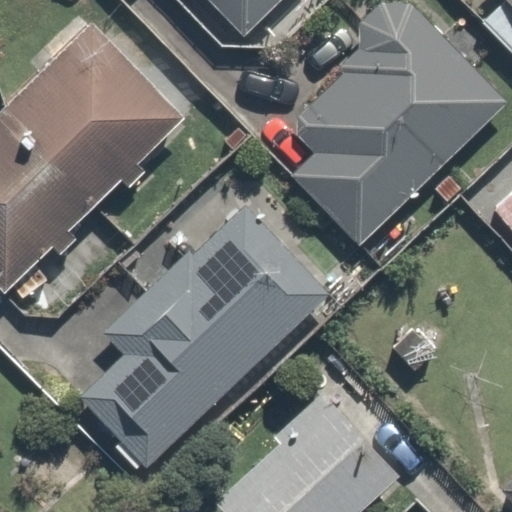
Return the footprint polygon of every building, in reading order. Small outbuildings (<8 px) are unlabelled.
[(205,0),(241,34),(274,0),(205,0)] [(284,122),(302,140),(277,166),(352,239),(499,88),(408,0),(383,0),(328,57),(338,67),(284,122)] [(511,0),(467,0),(511,45),(511,0)] [(67,7),(0,78),(0,266),(5,271),(166,101),(67,7)] [(88,335),(110,356),(71,397),(139,461),(319,269),(229,185),(88,335)] [(511,188),(490,207),(511,232),(511,188)] [(320,377),(215,497),(231,511),(344,511),(401,447),(320,377)] [(511,463),(493,479),(511,501),(511,463)]
